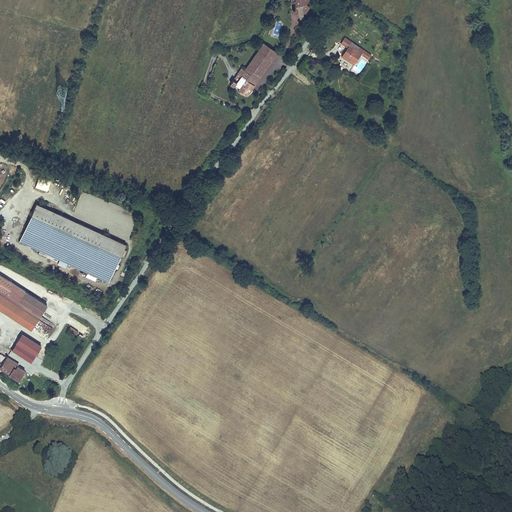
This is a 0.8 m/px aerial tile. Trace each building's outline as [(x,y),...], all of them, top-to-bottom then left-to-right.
[(308,2),(304,0),(291,0),(291,1),(292,1),(290,2),(292,8),(298,6),(299,7),(299,9),(298,9),(299,14),(303,13),(305,13),(309,7),(306,5),(308,2)] [(344,38),(340,44),(346,48),(340,57),(353,66),(360,56),(368,60),(371,56),(344,38)] [(277,53),(264,44),(259,51),(272,60),(277,53)] [(272,60),(259,51),(245,70),(242,68),(231,84),(235,86),(236,85),(237,82),(241,85),(240,88),(239,89),(247,95),(272,60)] [(126,245),(37,204),(20,242),(108,283),(126,245)] [(0,310),(31,331),(47,307),(0,276),(0,310)] [(41,347),(22,335),(12,351),(19,355),(23,349),(35,357),(41,347)] [(35,357),(23,349),(19,355),(31,363),(35,357)] [(4,362),(11,367),(13,363),(7,358),(4,362)] [(11,367),(4,362),(0,369),(0,370),(18,382),(25,372),(17,367),(18,365),(14,362),(13,363),(11,367)]
